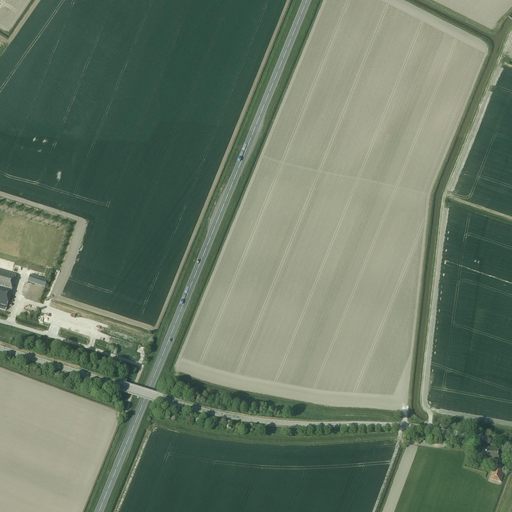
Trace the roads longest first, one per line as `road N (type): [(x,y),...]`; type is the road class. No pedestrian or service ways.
road 1 (trunk): [(98,511),(305,0)]
road 2 (tertiary): [(511,443),(399,425),(211,412),(0,348)]
road 3 (unclassified): [(139,365),(0,320)]
